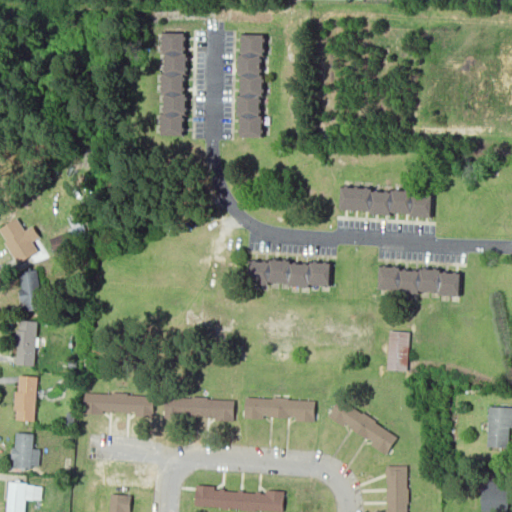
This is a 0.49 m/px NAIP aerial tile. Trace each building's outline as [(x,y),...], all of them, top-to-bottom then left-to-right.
[(190,31),(190,131),(163,131),(163,31),(190,31)] [(268,35),(268,135),(242,135),(242,35),(268,35)] [(342,187),(435,188),(435,215),(341,214),(342,187)] [(4,225),(21,218),(35,250),(18,257),(4,225)] [(55,248),(72,245),(69,232),(52,235),(55,248)] [(242,257),(336,258),(335,285),(242,284),(242,257)] [(384,265),(467,266),(466,293),(384,291),(384,265)] [(20,276),(38,272),(47,306),(29,310),(20,276)] [(40,365),(20,364),(22,318),(42,319),(40,365)] [(414,333),(414,370),(393,370),(393,333),(414,333)] [(39,417),(19,417),(20,371),(40,371),(39,417)] [(152,393),(151,416),(84,412),(86,389),(152,393)] [(236,394),(234,417),(168,413),(169,390),(236,394)] [(311,395),(310,418),(243,414),(244,391),(311,395)] [(400,430),(387,449),(332,412),(345,393),(400,430)] [(511,409),(511,446),(492,446),(492,409),(511,409)] [(16,431),(34,433),(32,471),(13,470),(16,431)] [(408,511),(385,511),(386,457),(409,458),(408,511)] [(511,479),(511,511),(492,511),(492,479),(511,479)] [(28,511),(8,511),(11,481),(48,483),(47,499),(30,498),(28,511)] [(290,489),(288,511),(198,503),(200,481),(290,489)] [(131,511),(107,511),(110,495),(133,497),(131,511)]
